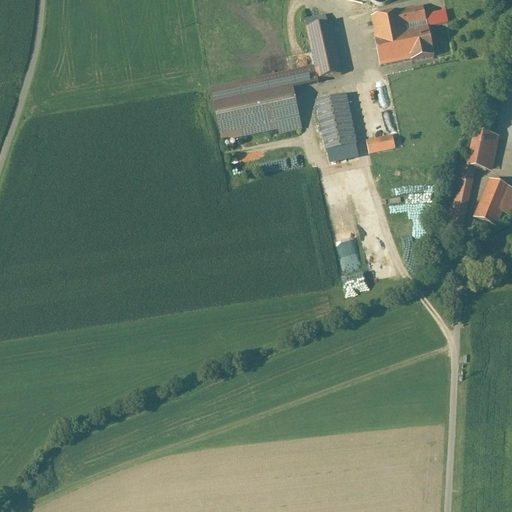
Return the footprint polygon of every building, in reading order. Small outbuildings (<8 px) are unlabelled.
[(423,7),(371,19),(376,40),(375,40),(380,67),(411,61),(411,63),(434,58),(428,28),(406,33),(404,28),(426,23),(423,7)] [(325,17),(305,22),(307,30),(327,25),(325,17)] [(327,25),(307,30),(312,54),(315,69),(318,81),(341,76),(330,25),(327,25)] [(288,74),(211,91),(214,106),(222,142),(278,130),(279,135),(301,130),(292,90),(318,85),(317,81),(318,81),(315,69),(288,74)] [(345,97),(316,103),(326,153),(356,146),(345,97)] [(500,139),(474,133),(467,168),(475,170),(492,173),(500,139)] [(393,138),(366,143),(368,155),(395,150),(393,138)] [(458,166),(445,226),(462,230),(475,170),(467,168),(458,166)] [(417,181),(417,191),(435,191),(435,182),(417,181)] [(511,207),(511,191),(490,182),(475,220),(491,227),(495,229),(497,225),(501,213),(508,216),(511,207)] [(420,196),(420,204),(432,204),(432,196),(420,196)]
